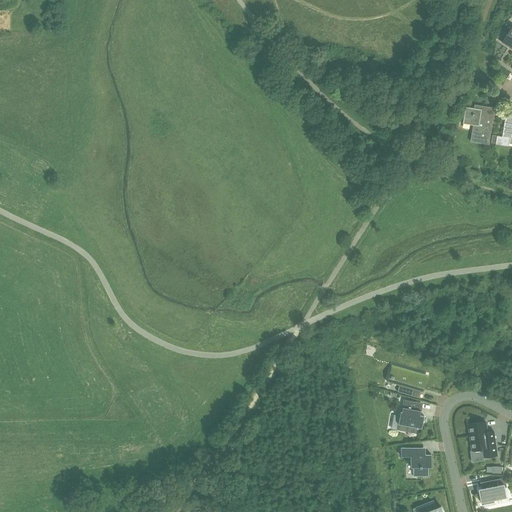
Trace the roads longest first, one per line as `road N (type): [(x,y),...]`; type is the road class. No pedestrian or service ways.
road 1 (track): [(300,327),(410,158)]
road 2 (track): [(198,482),(300,327)]
road 3 (residential): [(462,511),(447,408),(477,397),(511,414)]
road 4 (track): [(410,158),(459,79),(488,11)]
